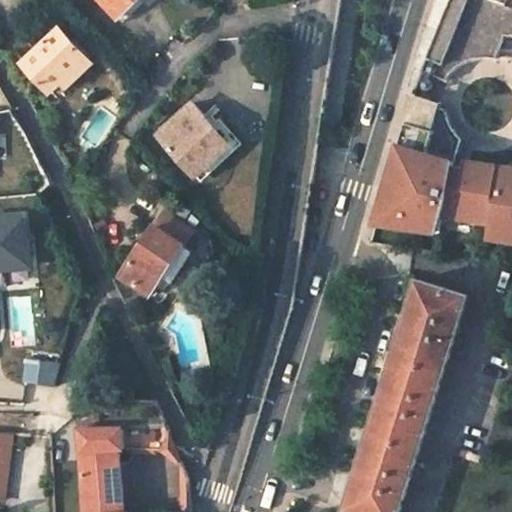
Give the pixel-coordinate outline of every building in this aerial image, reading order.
[(137,0),(103,0),(119,17),(137,0)] [(511,0),(451,0),(423,71),(446,80),(455,67),(467,59),(482,56),(495,59),(505,36),(511,36),(511,0)] [(94,64),(61,29),(23,63),(50,93),(61,82),(67,89),(94,64)] [(511,166),(499,164),(468,159),(465,167),(453,165),(456,157),(461,138),(459,135),(457,133),(454,130),(452,127),(451,124),(449,121),(448,118),(447,114),(446,111),(446,108),(440,107),(442,101),(414,93),(403,131),(386,188),(376,221),(428,229),(431,220),(442,221),(445,213),(491,221),(489,235),(511,238),(511,166)] [(213,127),(194,105),(161,135),(197,175),(229,145),(213,127)] [(235,151),(243,143),(221,119),(213,127),(229,145),(235,151)] [(203,182),(235,151),(229,145),(197,175),(203,182)] [(0,284),(9,284),(9,271),(41,269),(38,212),(0,213),(0,284)] [(173,285),(195,252),(185,245),(194,232),(165,212),(124,275),(152,294),(163,278),(173,285)] [(400,511),(469,297),(419,282),(397,350),(379,408),(347,509),(355,511),(400,511)] [(124,451),(123,429),(80,431),(83,451),(84,511),(122,511),(118,451),(124,451)] [(0,503),(6,505),(14,438),(0,436),(0,503)]
